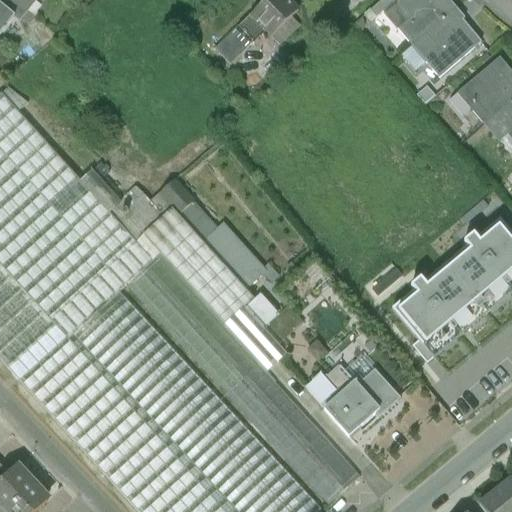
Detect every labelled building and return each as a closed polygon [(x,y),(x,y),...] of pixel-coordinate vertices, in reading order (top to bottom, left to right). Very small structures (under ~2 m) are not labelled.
[(28,14),(11,0),(3,9),(16,20),(15,21),(19,24),(28,14)] [(31,0),(30,0),(10,0),(11,0),(28,14),(36,4),(31,0)] [(298,14),(285,0),(268,0),(251,17),(251,16),(237,29),(252,45),(265,33),(280,48),(300,29),(292,20),(298,14)] [(401,0),(385,0),(377,8),(385,18),(398,7),(398,6),(403,2),(401,0)] [(404,0),(403,2),(398,6),(398,7),(411,21),(398,32),(412,49),(456,12),(448,2),(446,3),(442,0),(404,0)] [(0,39),(15,21),(16,20),(3,9),(0,7),(0,39)] [(456,12),(412,49),(426,66),(439,55),(452,70),(481,45),(462,23),(464,21),(456,12)] [(237,29),(215,51),(230,67),(252,45),(237,29)] [(511,76),(499,61),(470,85),(483,101),(470,112),(484,129),(511,105),(511,76)] [(27,105),(8,90),(1,96),(18,114),(27,105)] [(18,114),(1,96),(0,96),(0,362),(135,511),(234,511),(73,337),(127,286),(131,283),(153,263),(109,215),(80,183),(18,114)] [(511,105),(484,129),(499,146),(511,134),(511,105)] [(121,204),(92,171),(80,183),(109,215),(121,204)] [(174,183),(160,196),(179,217),(192,205),(193,204),(174,183)] [(202,245),(178,218),(179,217),(160,196),(151,203),(135,191),(121,204),(109,215),(153,263),(160,256),(224,328),(244,310),(254,301),(245,293),(202,245)] [(217,232),(192,205),(179,217),(178,218),(202,245),(217,232)] [(487,316),(511,295),(511,236),(500,222),(477,241),(474,236),(464,245),(467,249),(446,267),(487,316)] [(223,226),(217,232),(202,245),(245,293),(266,274),(223,226)] [(224,328),(160,256),(153,263),(131,283),(127,286),(327,508),(360,477),(266,375),(224,328)] [(426,366),(487,316),(446,267),(424,285),(420,281),(411,289),(414,293),(392,312),(418,344),(412,349),(426,366)] [(322,511),(119,294),(73,337),(234,511),(322,511)] [(244,310),(263,331),(279,317),(260,296),(254,301),(244,310)] [(277,347),(302,324),(288,309),(279,317),(263,331),(277,347)] [(286,357),(277,347),(263,331),(244,310),(224,328),(266,375),(286,357)] [(317,342),(306,352),(319,365),(329,356),(317,342)] [(344,374),(357,388),(374,373),(361,359),(344,374)] [(344,374),(339,368),(324,381),(320,376),(304,390),(320,408),(325,403),(328,407),(323,412),(348,440),(375,416),(379,412),(357,388),(344,374)] [(379,412),(375,416),(379,420),(400,401),(374,373),(357,388),(379,412)] [(0,511),(41,511),(48,506),(37,493),(39,491),(19,469),(9,477),(2,469),(0,470),(0,511)] [(511,511),(511,485),(510,482),(479,507),(483,511),(511,511)]
